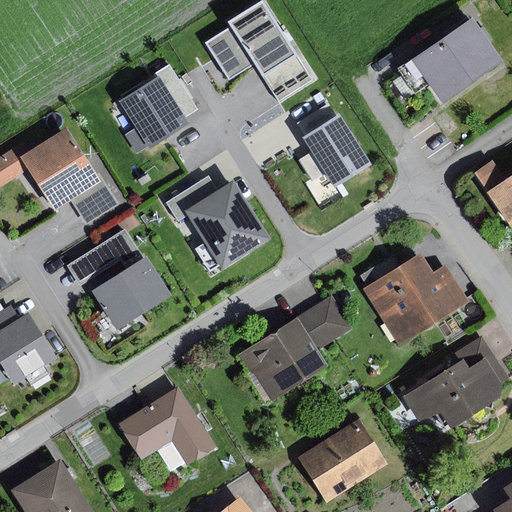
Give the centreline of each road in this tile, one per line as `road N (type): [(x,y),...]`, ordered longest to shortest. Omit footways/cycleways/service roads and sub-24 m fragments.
road 1 (residential): [(430,184),(0,458)]
road 2 (unknown): [(14,250),(115,214),(117,198),(91,153)]
road 3 (residential): [(511,301),(430,184)]
